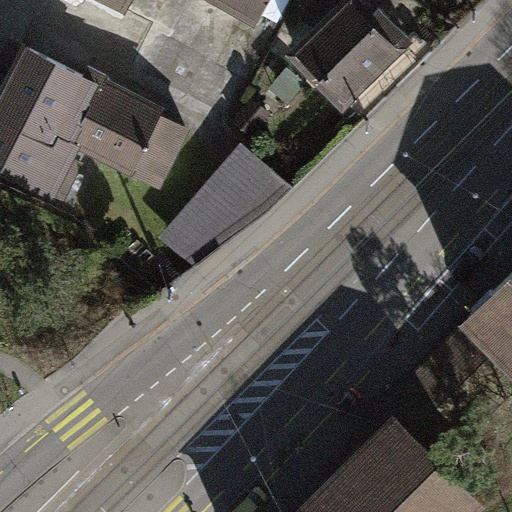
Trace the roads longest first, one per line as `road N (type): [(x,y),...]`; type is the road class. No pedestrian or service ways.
road 1 (primary): [(315,281),(71,423),(0,484)]
road 2 (primary): [(511,84),(315,281)]
road 3 (primary): [(180,511),(315,281)]
